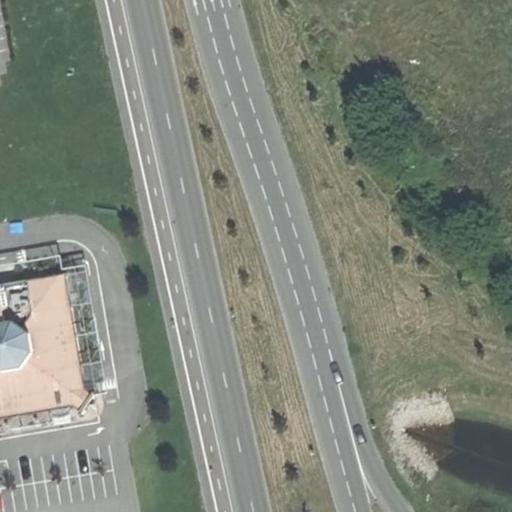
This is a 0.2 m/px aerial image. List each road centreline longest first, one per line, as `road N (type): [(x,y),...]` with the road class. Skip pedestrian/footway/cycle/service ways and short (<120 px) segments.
road 1 (secondary): [(142,0),(254,511)]
road 2 (secondary): [(302,284),(212,0)]
road 3 (secondary): [(399,511),(376,476),(337,349),(302,284)]
road 4 (secondary): [(355,511),(312,355),(302,284)]
